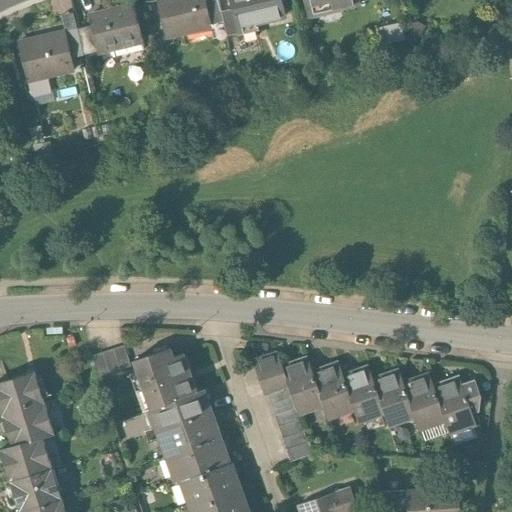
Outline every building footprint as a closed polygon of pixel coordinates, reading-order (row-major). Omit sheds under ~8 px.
[(206,0),(154,0),(164,40),(213,28),(206,0)] [(282,0),(231,0),(239,35),(259,30),(258,24),(286,18),(282,0)] [(303,0),(307,16),(363,4),(361,0),(303,0)] [(134,1),(86,12),(96,56),(144,45),(134,1)] [(15,39),(26,84),(75,72),(64,28),(15,39)] [(170,350),(131,364),(147,410),(199,392),(186,354),(173,358),(170,350)] [(290,391),(282,366),(277,350),(253,358),(267,398),(290,391)] [(300,418),(324,410),(310,369),(307,358),(282,366),(290,391),(300,418)] [(354,413),(341,373),(336,360),(310,369),(324,410),(328,422),(354,413)] [(359,427),(386,418),(372,378),(368,364),(341,373),(354,413),(359,427)] [(390,429),(415,420),(403,384),(398,369),(372,378),(386,418),(390,429)] [(0,384),(0,410),(2,417),(43,404),(34,373),(0,384)] [(420,435),(448,426),(435,388),(431,375),(403,384),(415,420),(420,435)] [(462,379),(435,388),(448,426),(452,437),(479,428),(462,379)] [(147,410),(156,436),(217,414),(209,389),(199,392),(147,410)] [(290,464),(313,456),(300,418),(290,391),(267,398),(290,464)] [(54,435),(43,404),(2,417),(12,448),(41,438),(54,435)] [(226,440),(217,414),(156,436),(164,461),(226,440)] [(0,452),(0,455),(9,482),(51,470),(41,438),(12,448),(0,452)] [(234,466),(226,440),(164,461),(173,487),(177,486),(234,466)] [(177,486),(186,509),(242,489),(234,466),(177,486)] [(9,482),(18,511),(22,511),(61,500),(51,470),(9,482)] [(463,511),(462,486),(406,490),(407,511),(463,511)] [(355,511),(347,488),(299,504),(301,511),(355,511)] [(186,509),(186,511),(250,511),(242,489),(186,509)] [(64,511),(61,500),(22,511),(64,511)]
